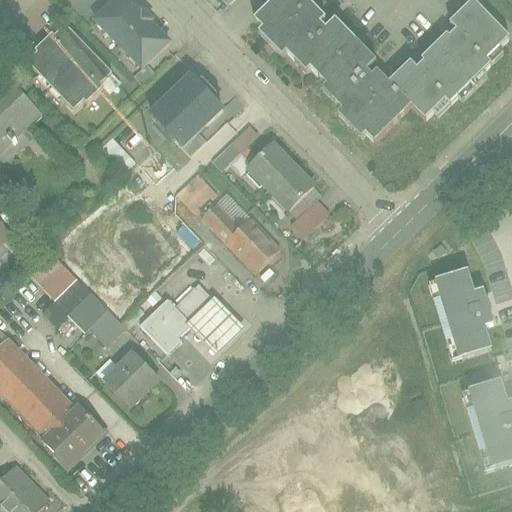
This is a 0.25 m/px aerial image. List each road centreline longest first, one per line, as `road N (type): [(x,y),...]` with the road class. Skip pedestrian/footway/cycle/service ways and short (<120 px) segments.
road 1 (residential): [(400,231),(100,511)]
road 2 (residential): [(400,231),(179,0)]
road 3 (residential): [(511,128),(400,231)]
